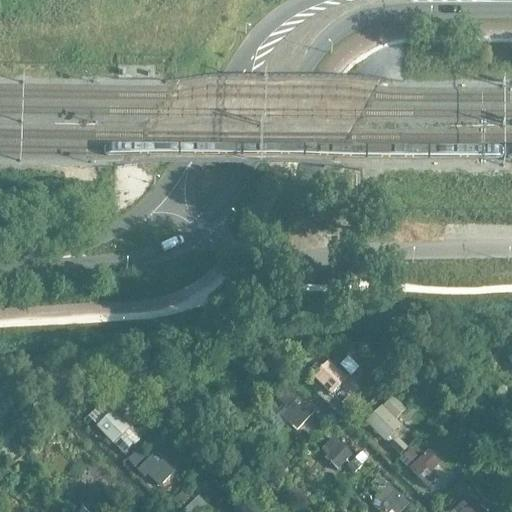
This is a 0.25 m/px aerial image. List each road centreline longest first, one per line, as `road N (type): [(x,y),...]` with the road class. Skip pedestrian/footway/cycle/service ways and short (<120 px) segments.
road 1 (tertiary): [(0,266),(121,262),(181,242),(226,203),(309,65),(346,23),(459,0)]
road 2 (tertiary): [(310,0),(259,34),(181,165),(129,222),(80,246),(0,263)]
